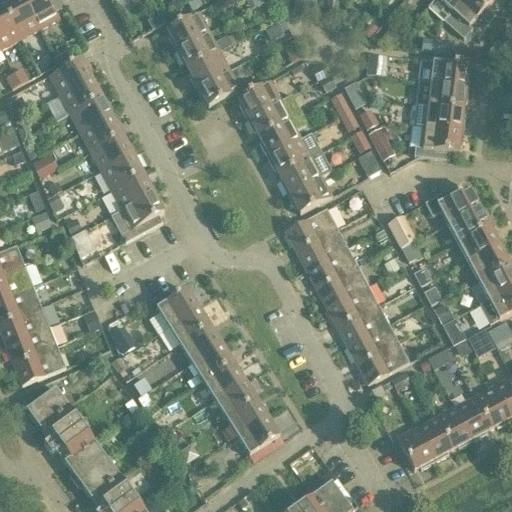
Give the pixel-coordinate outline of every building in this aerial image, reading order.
[(40,33),(21,0),(20,0),(8,7),(9,9),(4,12),(21,44),(40,33)] [(21,0),(40,33),(60,23),(56,16),(65,12),(58,0),(21,0)] [(200,0),(197,0),(187,6),(192,14),(204,7),(200,0)] [(437,0),(436,1),(428,11),(444,25),(466,0),(437,0)] [(466,0),(444,25),(464,42),(473,32),(470,30),(493,4),(488,0),(466,0)] [(271,2),(245,1),(252,14),(270,4),(272,3),(271,2)] [(315,17),(316,5),(296,2),(294,14),(315,17)] [(328,2),(326,18),(326,19),(337,20),(337,19),(339,4),(328,2)] [(168,7),(174,19),(183,14),(176,3),(168,7)] [(270,4),(252,14),(259,26),(275,17),(274,16),(279,14),(274,5),(271,7),(270,4)] [(0,50),(2,54),(21,44),(4,12),(0,13),(0,50)] [(352,12),(344,22),(343,24),(344,24),(351,30),(361,19),(352,12)] [(152,33),(164,27),(165,27),(159,17),(147,24),(152,33)] [(176,55),(210,37),(199,17),(167,34),(170,40),(168,41),(176,55)] [(371,26),(362,36),(369,42),(378,31),(371,26)] [(389,31),(380,42),(391,51),(400,40),(389,31)] [(210,37),(176,55),(183,69),(185,67),(188,73),(220,56),(230,50),(226,41),(215,47),(210,37)] [(435,55),(436,44),(423,42),(422,54),(435,55)] [(283,50),(292,67),(304,60),(296,44),(283,50)] [(452,46),(436,44),(435,55),(451,57),(452,46)] [(502,50),(501,50),(493,49),(488,55),(487,61),(487,62),(487,63),(501,64),(502,50)] [(230,75),(220,56),(188,73),(190,78),(188,79),(196,93),(230,75)] [(368,57),(366,79),(379,80),(381,59),(368,57)] [(60,101),(94,83),(86,69),(84,70),(81,64),(49,81),(60,101)] [(469,69),(433,65),(421,64),(418,87),(469,93),(471,77),(468,76),(469,69)] [(323,67),(310,73),(316,86),(329,80),(323,67)] [(22,73),(15,77),(21,89),(28,85),(22,73)] [(240,95),(230,75),(196,93),(203,107),(205,106),(208,112),(240,95)] [(21,89),(15,77),(5,82),(12,94),(21,89)] [(326,97),(336,91),(330,80),(319,86),(326,97)] [(94,83),(60,101),(70,120),(102,103),(99,98),(101,97),(94,83)] [(247,124),(281,106),(270,85),(238,102),(241,108),(239,110),(247,124)] [(418,87),(415,108),(464,113),(465,107),(467,108),(469,93),(418,87)] [(361,94),(350,101),(356,111),(367,105),(361,94)] [(340,123),(351,117),(341,99),(330,104),(340,123)] [(292,100),(281,106),(247,124),(254,137),(256,136),(259,142),(302,119),(292,100)] [(102,103),(70,120),(80,139),(114,121),(107,107),(105,108),(102,103)] [(413,129),(425,131),(464,136),(466,119),(463,119),(464,113),(415,108),(413,129)] [(0,112),(0,126),(9,123),(4,111),(0,112)] [(358,120),(366,135),(378,128),(370,114),(358,120)] [(351,117),(340,123),(348,137),(359,131),(351,117)] [(302,119),(259,142),(262,146),(260,148),(267,162),(301,144),(296,134),(307,128),(302,119)] [(114,121),(80,139),(90,158),(122,141),(119,136),(122,135),(114,121)] [(21,143),(31,139),(28,130),(17,134),(21,143)] [(385,130),(379,133),(369,139),(383,164),(395,158),(386,140),(389,138),(385,130)] [(425,131),(423,153),(415,152),(414,160),(444,164),(445,155),(459,157),(459,150),(462,151),(464,136),(425,131)] [(13,134),(0,139),(0,145),(4,155),(19,149),(13,134)] [(350,141),(359,159),(371,152),(361,135),(350,141)] [(311,138),(301,144),(267,162),(274,175),(277,174),(280,180),(322,157),(311,138)] [(40,159),(31,139),(21,143),(29,163),(40,159)] [(125,146),(122,141),(90,158),(100,177),(134,159),(127,145),(125,146)] [(371,155),(358,162),(368,181),(381,174),(371,155)] [(12,159),(16,169),(25,166),(21,156),(12,159)] [(322,157),(280,180),(282,185),(280,186),(288,200),(322,182),(332,176),(322,157)] [(31,168),(39,183),(57,174),(49,159),(31,168)] [(142,173),(134,159),(100,177),(111,196),(143,179),(140,174),(142,173)] [(143,179),(111,196),(121,215),(155,197),(148,183),(145,184),(143,179)] [(332,201),(322,182),(288,200),(295,213),(297,212),(300,218),(332,201)] [(441,216),(448,228),(482,210),(474,196),(472,197),(469,191),(462,194),(459,189),(425,207),(432,220),(441,216)] [(37,195),(28,199),(35,216),(44,212),(37,195)] [(121,215),(111,220),(125,247),(164,226),(161,219),(163,218),(160,212),(162,211),(155,197),(121,215)] [(60,202),(49,207),(54,216),(64,211),(60,202)] [(482,210),(448,228),(458,247),(490,230),(487,225),(489,223),(482,210)] [(295,255),(337,233),(326,213),(284,236),(295,255)] [(45,216),(31,222),(37,235),(51,229),(45,216)] [(414,246),(416,245),(403,220),(388,228),(401,253),(414,246)] [(76,221),(65,227),(71,240),(82,234),(76,221)] [(493,235),(490,230),(458,247),(468,266),(502,248),(495,234),(493,235)] [(337,233),(295,255),(305,275),(347,252),(337,233)] [(71,242),(79,263),(95,254),(85,234),(71,242)] [(415,246),(401,253),(408,267),(416,263),(416,264),(417,265),(423,262),(422,261),(420,257),(415,246)] [(510,262),(502,248),(468,266),(478,285),(510,268),(507,263),(510,262)] [(16,251),(0,257),(0,281),(25,271),(16,251)] [(357,271),(347,252),(305,275),(315,294),(357,271)] [(394,262),(383,268),(389,278),(400,272),(394,262)] [(27,270),(34,287),(42,284),(35,267),(27,270)] [(511,271),(510,268),(478,285),(489,304),(511,291),(511,271)] [(0,304),(33,292),(25,271),(0,281),(0,304)] [(367,290),(357,271),(315,294),(326,313),(367,290)] [(431,285),(424,272),(413,278),(420,291),(431,285)] [(35,286),(38,299),(82,287),(78,274),(35,286)] [(367,290),(326,313),(336,332),(378,310),(367,290)] [(423,296),(431,310),(442,305),(434,290),(423,296)] [(511,291),(489,304),(480,309),(490,329),(499,324),(511,316),(511,291)] [(0,328),(41,312),(33,292),(0,304),(0,328)] [(169,331),(201,310),(193,297),(191,298),(188,292),(157,312),(169,331)] [(454,322),(445,306),(433,313),(442,329),(454,322)] [(201,310),(169,331),(180,349),(211,330),(208,325),(210,324),(201,310)] [(378,310),(336,332),(346,351),(388,329),(378,310)] [(49,332),(41,312),(0,328),(0,336),(5,349),(49,332)] [(89,336),(100,332),(94,316),(83,321),(89,336)] [(456,348),(466,343),(455,323),(442,330),(452,350),(456,348)] [(398,348),(388,329),(346,351),(356,370),(398,348)] [(214,335),(211,330),(180,349),(192,367),(224,347),(216,334),(214,335)] [(125,356),(135,349),(123,331),(113,337),(125,356)] [(511,332),(511,331),(498,337),(510,361),(511,360),(511,332)] [(57,352),(49,332),(5,349),(13,369),(57,352)] [(472,353),(489,344),(484,334),(466,343),(471,352),(472,353)] [(466,343),(456,348),(461,357),(471,352),(466,343)] [(233,360),(224,347),(192,367),(203,386),(234,366),(231,361),(233,360)] [(398,348),(356,370),(367,390),(409,368),(398,348)] [(65,373),(57,352),(13,369),(22,390),(65,373)] [(447,353),(438,358),(444,368),(453,364),(447,353)] [(118,377),(126,371),(119,361),(111,367),(118,377)] [(432,372),(427,364),(419,368),(419,371),(421,375),(424,377),(432,372)] [(237,372),(234,366),(203,386),(215,404),(247,384),(239,370),(237,372)] [(391,384),(396,395),(411,387),(406,376),(391,384)] [(511,382),(511,380),(492,390),(510,424),(511,423),(511,382)] [(142,399),(152,393),(145,382),(136,388),(142,399)] [(247,384),(215,404),(226,422),(257,403),(254,398),(256,397),(247,384)] [(390,385),(382,389),(384,394),(392,390),(390,385)] [(381,389),(371,394),(376,405),(387,399),(381,389)] [(492,390),(472,401),(490,433),(495,430),(496,432),(510,424),(492,390)] [(77,484),(107,463),(55,392),(36,406),(32,401),(22,408),(40,433),(46,428),(54,440),(48,444),(77,484)] [(490,433),(472,401),(453,411),(472,445),(485,438),(484,435),(490,433)] [(260,408),(257,403),(226,422),(238,441),(270,420),(262,407),(260,408)] [(472,445),(453,411),(434,421),(451,453),(457,450),(458,452),(472,445)] [(270,420),(238,441),(250,460),(280,441),(277,435),(279,433),(270,420)] [(434,421),(415,431),(433,465),(447,458),(446,456),(451,453),(434,421)] [(433,465),(415,431),(395,442),(413,474),(419,471),(420,473),(433,465)] [(142,511),(107,463),(77,484),(97,511),(142,511)] [(357,511),(351,502),(346,506),(331,487),(297,511),(357,511)]
